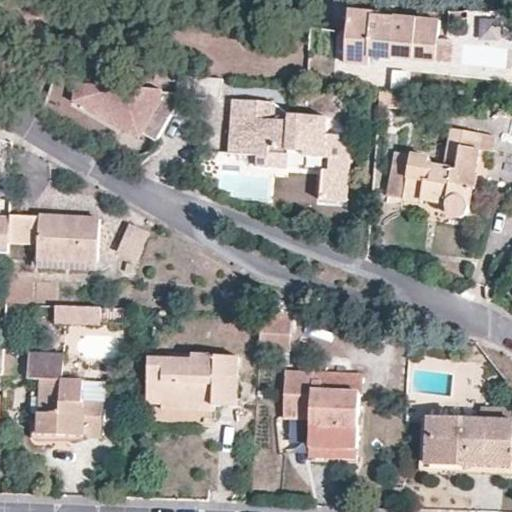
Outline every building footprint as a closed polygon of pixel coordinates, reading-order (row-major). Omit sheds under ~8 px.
[(375,14),(351,12),(346,63),(369,65),(370,58),(393,60),(393,57),(437,61),(439,40),(440,22),(375,16),(375,14)] [(439,40),(437,61),(447,62),(449,41),(439,40)] [(392,91),(409,93),(410,73),(394,72),(392,91)] [(190,76),(172,75),(171,92),(170,110),(187,112),(188,99),(190,76)] [(217,78),(190,76),(188,99),(215,101),(217,78)] [(81,87),(81,83),(69,81),(67,100),(98,119),(95,116),(90,111),(86,106),(83,100),(82,96),(82,94),(81,87)] [(123,126),(149,141),(170,107),(171,92),(156,91),(156,89),(81,83),(81,87),(82,94),(82,96),(83,100),(86,106),(90,111),(95,116),(98,119),(100,120),(119,131),(123,126)] [(409,95),(382,93),(381,107),(408,109),(409,95)] [(332,117),(294,113),(293,121),(276,120),(278,102),(238,99),(233,152),(261,154),(273,155),(274,145),(292,147),(293,143),(309,144),(308,155),(333,157),(332,169),(326,168),(324,199),(350,201),(356,136),(330,134),(332,117)] [(293,121),(294,113),(278,102),(276,120),(293,121)] [(432,158),(398,153),(390,197),(424,204),(425,200),(449,205),(449,207),(449,208),(449,210),(450,211),(451,213),(453,215),(454,216),(457,217),(459,218),(462,218),(464,217),(467,216),(468,214),(470,211),(471,207),(472,201),(484,135),(453,129),(447,167),(431,165),(432,158)] [(291,167),(292,147),(274,145),(273,155),(272,165),(291,167)] [(260,164),(272,165),(273,155),(261,154),(260,164)] [(98,264),(100,220),(10,215),(10,218),(9,245),(39,247),(39,261),(98,264)] [(0,252),(8,253),(9,245),(10,218),(0,217),(0,252)] [(139,259),(150,233),(132,226),(121,252),(139,259)] [(265,302),(264,317),(293,318),(294,304),(265,302)] [(65,322),(66,306),(56,306),(55,322),(65,322)] [(90,323),(91,307),(66,306),(65,322),(90,323)] [(101,324),(101,307),(91,307),(90,323),(101,324)] [(293,318),(264,317),(262,352),(292,353),(293,318)] [(17,351),(5,351),(4,362),(16,363),(17,351)] [(194,360),(151,359),(150,403),(164,404),(164,409),(216,411),(216,405),(237,406),(239,357),(194,355),(194,360)] [(85,404),(86,382),(69,381),(69,356),(35,356),(34,381),(47,381),(46,436),(104,438),(105,404),(85,404)] [(16,363),(4,362),(4,375),(15,375),(16,363)] [(310,445),(358,447),(360,393),(361,373),(336,372),(336,375),(321,374),(321,381),(314,381),(314,374),(286,372),(284,417),(311,418),(310,445)] [(85,404),(105,404),(105,382),(86,382),(85,404)] [(480,421),(511,422),(511,409),(480,408),(480,421)] [(511,422),(480,421),(429,419),(427,465),(511,469),(511,422)] [(358,447),(310,445),(310,456),(357,459),(358,447)] [(461,467),(427,465),(426,476),(461,478),(461,467)] [(404,499),(405,490),(395,489),(394,499),(404,499)]
